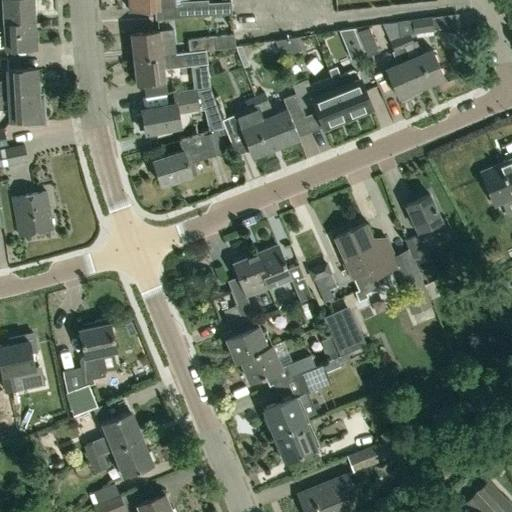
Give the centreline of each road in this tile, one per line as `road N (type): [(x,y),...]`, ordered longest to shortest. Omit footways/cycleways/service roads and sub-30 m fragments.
road 1 (residential): [(130,249),(511,95)]
road 2 (residential): [(240,511),(130,249)]
road 3 (residential): [(130,249),(100,142),(79,0)]
road 4 (residential): [(0,286),(37,282),(130,249)]
